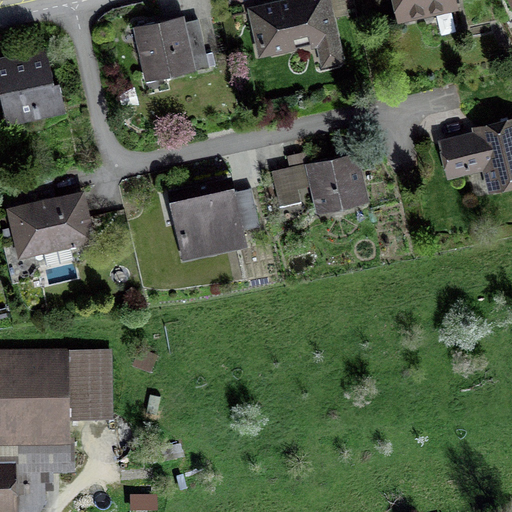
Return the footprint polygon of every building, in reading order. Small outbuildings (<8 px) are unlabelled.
[(316,0),(254,14),(262,51),(333,34),(325,0),(316,0)] [(398,0),(401,17),(457,8),(455,0),(398,0)] [(203,55),(197,23),(138,34),(144,66),(203,55)] [(55,106),(43,55),(4,65),(16,115),(55,106)] [(484,180),(511,172),(511,124),(473,134),(484,180)] [(323,211),(362,201),(350,154),(311,164),(323,211)] [(200,250),(242,241),(231,190),(189,199),(200,250)] [(16,209),(25,252),(85,240),(76,197),(16,209)] [(115,350),(0,349),(0,505),(39,506),(39,479),(63,479),(63,416),(115,417),(115,350)]
